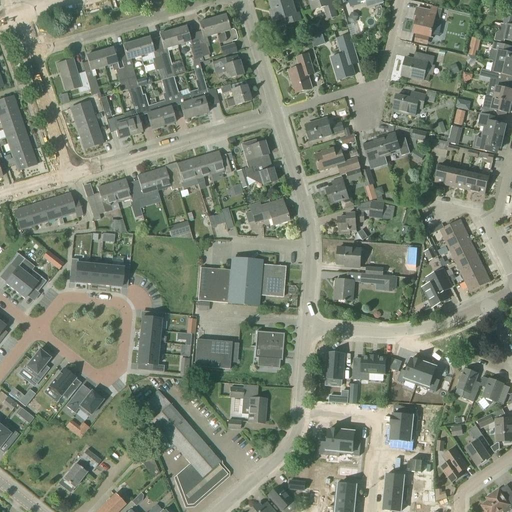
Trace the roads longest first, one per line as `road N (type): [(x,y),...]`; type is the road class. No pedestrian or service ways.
road 1 (residential): [(307,327),(309,224),(276,115)]
road 2 (residential): [(71,175),(276,115)]
road 3 (residential): [(30,55),(228,0)]
road 4 (residential): [(37,331),(64,299),(122,305),(123,366),(112,376),(90,374)]
road 5 (residential): [(400,0),(381,82),(276,115)]
road 6 (residential): [(307,327),(390,334),(489,302)]
road 7 (residential): [(300,408),(376,426),(370,511)]
road 8 (residential): [(216,511),(292,443),(300,408)]
road 9 (residential): [(71,175),(30,55)]
road 10 (residential): [(276,115),(241,0)]
